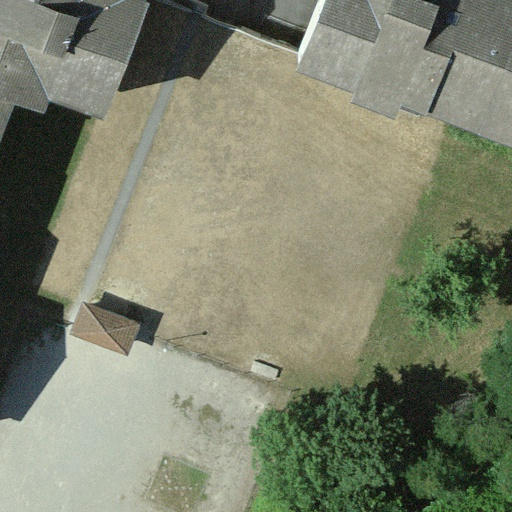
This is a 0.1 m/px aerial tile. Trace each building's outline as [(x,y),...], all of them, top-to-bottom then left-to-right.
[(0,0),(0,113),(14,80),(43,91),(50,75),(56,59),(113,81),(145,0),(0,0)] [(511,0),(325,0),(314,30),(365,50),(361,64),(405,81),(434,92),(442,74),(492,93),(511,101),(511,0)] [(314,30),(307,49),(359,69),(361,64),(365,50),(314,30)] [(108,95),(113,81),(56,59),(50,75),(104,97),(108,95)] [(359,69),(356,79),(399,95),(405,81),(361,64),(359,69)] [(434,92),(484,112),(492,93),(442,74),(434,92)] [(484,112),(511,122),(511,101),(492,93),(484,112)]
